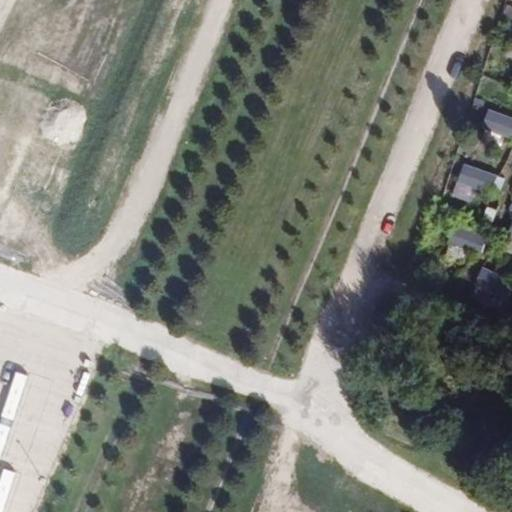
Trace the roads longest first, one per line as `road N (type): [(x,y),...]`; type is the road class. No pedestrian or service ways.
road 1 (unclassified): [(309,412),(472,0)]
road 2 (unknown): [(91,320),(201,0)]
road 3 (unclassified): [(309,412),(151,341),(0,288)]
road 4 (unclassified): [(459,511),(309,412)]
